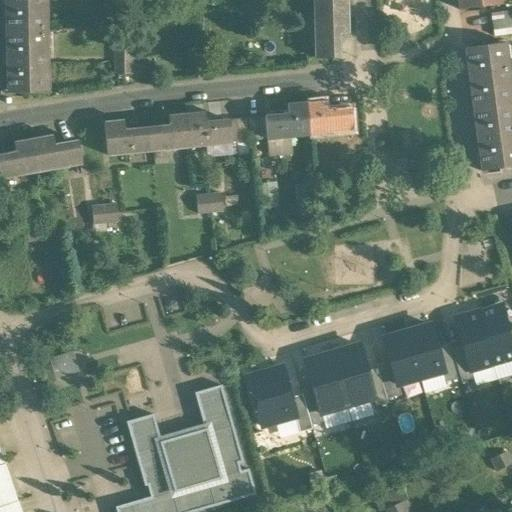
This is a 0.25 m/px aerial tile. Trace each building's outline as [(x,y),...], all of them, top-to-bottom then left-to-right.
[(45,0),(4,0),(5,32),(46,31),(45,0)] [(335,0),(312,0),(313,19),(346,17),(345,0),(336,0),(335,0)] [(497,0),(457,0),(459,10),(499,6),(497,0)] [(259,26),(259,1),(241,1),(241,26),(259,26)] [(511,12),(491,15),(493,26),(511,23),(511,12)] [(346,17),(313,19),(315,60),(338,59),(337,35),(346,35),(346,17)] [(511,23),(493,26),(494,38),(511,35),(511,23)] [(46,31),(5,32),(6,94),(47,93),(46,31)] [(511,100),(505,45),(464,50),(473,111),(511,105),(511,100)] [(131,52),(113,52),(114,77),(132,76),(131,52)] [(325,102),(305,104),(309,137),(352,133),(349,110),(326,112),(325,102)] [(305,104),(287,106),(288,116),(264,118),(267,141),(309,137),(305,104)] [(511,105),(473,111),(481,172),(511,167),(511,105)] [(203,114),(185,116),(189,149),(230,145),(227,121),(204,124),(203,114)] [(169,127),(146,130),(149,153),(189,149),(185,116),(168,118),(169,127)] [(246,120),(233,122),(236,145),(248,144),(246,120)] [(146,130),(123,132),(121,123),(103,125),(106,157),(149,153),(146,130)] [(52,147),(51,138),(32,141),(38,173),(80,165),(75,142),(52,147)] [(32,141),(13,145),(15,154),(0,156),(0,180),(38,173),(32,141)] [(319,185),(308,187),(309,204),(321,203),(319,185)] [(308,187),(295,188),(296,205),(309,204),(308,187)] [(219,195),(208,196),(210,213),(221,212),(219,195)] [(208,196),(195,197),(197,215),(210,213),(208,196)] [(117,223),(115,205),(91,208),(93,226),(117,223)] [(35,224),(23,225),(25,244),(37,242),(35,224)] [(478,314),(493,366),(511,360),(511,339),(510,332),(502,307),(479,314),(478,314)] [(478,312),(454,319),(462,346),(470,373),(471,372),(493,366),(478,314),(479,314),(478,312)] [(429,326),(406,333),(420,380),(441,373),(443,373),(436,349),(429,326)] [(420,380),(406,333),(383,339),(389,362),(396,387),(398,386),(420,380)] [(449,345),(436,349),(443,373),(441,373),(444,384),(459,380),(450,349),(449,345)] [(331,354),(347,408),(373,400),(366,373),(358,346),(331,354)] [(470,373),(462,346),(450,349),(459,380),(460,383),(473,380),(471,372),(470,373)] [(53,379),(78,372),(72,351),(47,358),(53,379)] [(331,354),(304,361),(312,389),(319,416),(321,415),(347,408),(331,354)] [(396,387),(389,362),(376,366),(377,370),(386,400),(401,396),(398,386),(396,387)] [(281,369),(247,378),(261,428),(294,419),(295,419),(290,399),(281,369)] [(377,370),(366,373),(373,400),(375,408),(387,404),(386,400),(377,370)] [(114,508),(115,511),(196,511),(254,496),(247,470),(239,472),(237,465),(242,463),(220,386),(193,394),(203,431),(160,443),(152,415),(125,423),(143,487),(146,487),(149,498),(114,508)] [(319,416),(312,389),(300,392),(301,396),(310,426),(323,423),(321,415),(319,416)] [(295,419),(294,419),(299,434),(311,430),(310,426),(301,396),(290,399),(295,419)] [(505,453),(497,457),(503,469),(511,465),(505,453)] [(19,511),(0,455),(0,511),(19,511)] [(497,457),(489,461),(496,473),(503,469),(497,457)]
